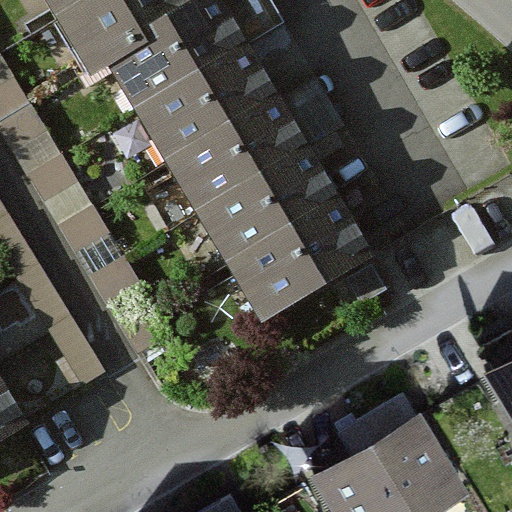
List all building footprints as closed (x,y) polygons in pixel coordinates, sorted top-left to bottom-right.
[(53,0),(94,72),(118,58),(260,311),(384,242),(247,0),(53,0)] [(0,123),(44,206),(79,188),(0,40),(0,123)] [(0,443),(43,418),(0,345),(0,443)] [(511,354),(491,368),(511,401),(511,354)] [(428,511),(473,484),(422,403),(312,472),(337,511),(428,511)]
